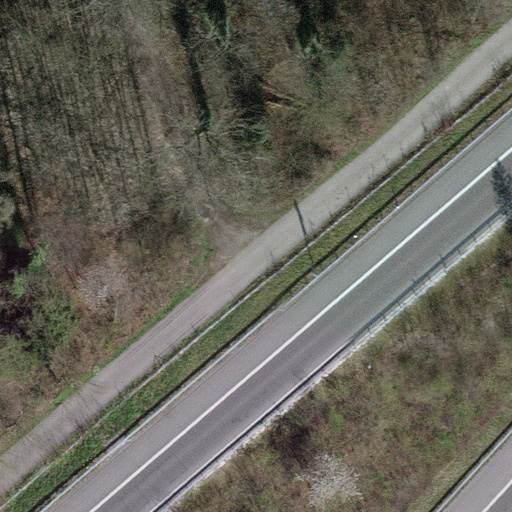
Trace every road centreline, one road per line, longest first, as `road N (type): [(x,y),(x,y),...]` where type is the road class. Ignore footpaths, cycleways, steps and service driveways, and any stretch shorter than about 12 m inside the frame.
road 1 (track): [(511,39),(0,501)]
road 2 (motorway): [(511,174),(121,511)]
road 3 (track): [(261,265),(120,43),(65,0)]
